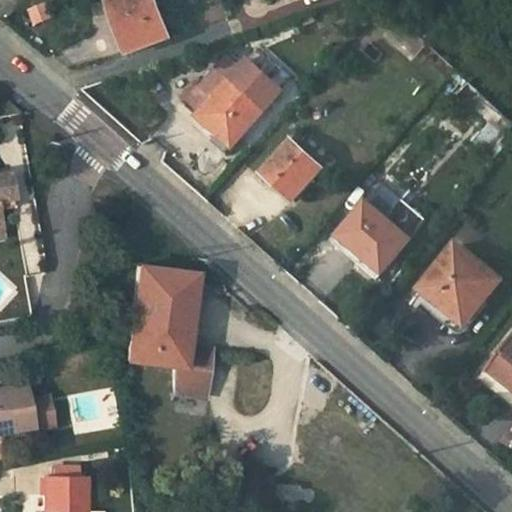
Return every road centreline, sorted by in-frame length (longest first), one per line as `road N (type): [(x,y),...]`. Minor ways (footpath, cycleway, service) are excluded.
road 1 (tertiary): [(90,136),(511,508)]
road 2 (residential): [(0,344),(34,337),(52,304),(90,136)]
